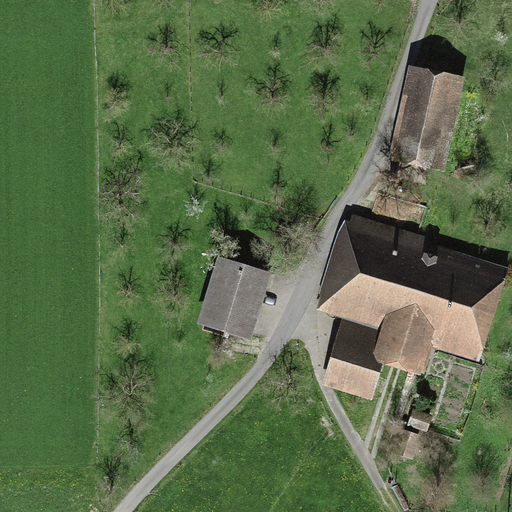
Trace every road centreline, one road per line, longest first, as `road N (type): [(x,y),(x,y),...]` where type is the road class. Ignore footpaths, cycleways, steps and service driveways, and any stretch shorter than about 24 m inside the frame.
road 1 (unclassified): [(121,511),(264,362),(302,305),(330,232),(364,183),(428,0)]
road 2 (track): [(396,511),(323,377),(298,311)]
